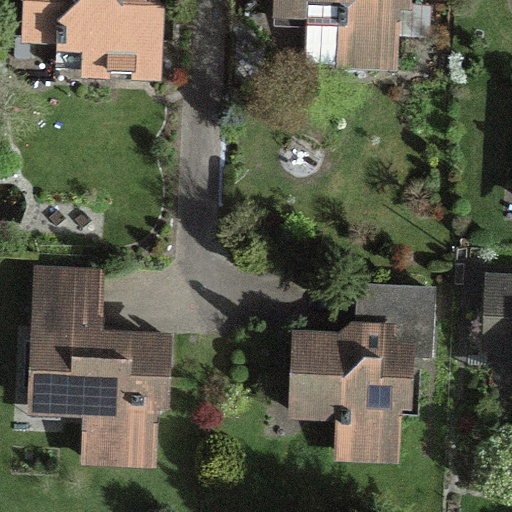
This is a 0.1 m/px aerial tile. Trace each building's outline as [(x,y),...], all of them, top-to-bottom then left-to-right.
[(25,0),(28,2),(27,35),(57,36),(56,45),(88,47),(87,71),(155,74),(158,9),(149,8),(149,0),(25,0)] [(279,0),(279,7),(306,8),(303,67),(336,69),(337,61),(391,63),(394,4),(405,5),(404,0),(279,0)] [(99,275),(39,273),(33,395),(61,396),(60,406),(88,408),(85,459),(149,461),(152,403),(163,404),(166,345),(96,342),(99,275)] [(487,329),(511,330),(511,284),(489,283),(487,329)] [(391,353),(391,335),(356,333),(354,333),(342,344),(297,342),(293,412),(341,415),(339,453),(393,456),(396,404),(407,404),(409,356),(410,354),(391,353)]
